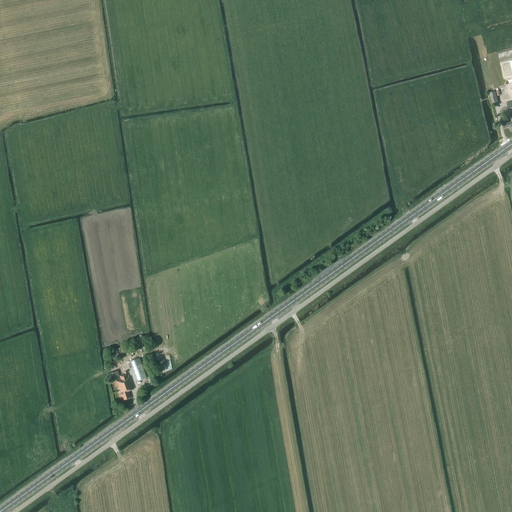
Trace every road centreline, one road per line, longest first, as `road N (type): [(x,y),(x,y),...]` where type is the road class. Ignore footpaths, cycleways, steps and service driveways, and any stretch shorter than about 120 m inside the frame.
road 1 (primary): [(139,411),(511,144)]
road 2 (unclassified): [(143,419),(511,154)]
road 3 (primary): [(0,511),(139,411)]
road 4 (unclassified): [(14,511),(143,419)]
